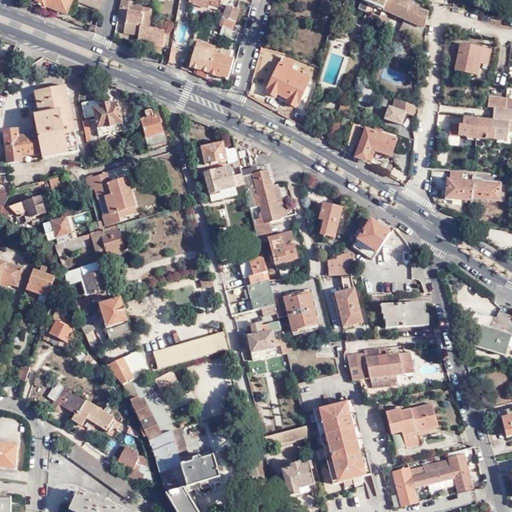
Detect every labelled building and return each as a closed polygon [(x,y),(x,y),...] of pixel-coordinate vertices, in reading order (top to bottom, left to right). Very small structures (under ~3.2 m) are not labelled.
[(33,0),(31,5),(43,10),(45,4),(54,7),(53,10),(65,14),(70,0),(33,0)] [(99,9),(101,1),(97,0),(77,0),(78,0),(99,9)] [(185,0),(189,1),(188,5),(208,11),(209,6),(218,9),(220,0),(185,0)] [(331,3),(323,0),(322,0),(322,2),(319,11),(333,16),(335,9),(329,6),(331,3)] [(383,12),(387,0),(361,0),(357,12),(379,21),(382,12),(383,12)] [(412,0),(387,0),(383,12),(382,12),(379,21),(376,33),(382,35),(387,14),(404,21),(424,29),(429,14),(410,7),(412,0)] [(122,1),(117,22),(126,23),(141,26),(139,37),(138,42),(163,46),(165,29),(149,26),(151,11),(132,8),(133,3),(122,1)] [(220,28),(223,29),(224,29),(232,32),(240,10),(228,6),(220,28)] [(420,39),(424,29),(404,21),(402,26),(402,27),(401,31),(420,39)] [(124,34),(139,37),(141,26),(126,23),(124,34)] [(238,35),(232,32),(224,29),(221,37),(235,43),(238,35)] [(208,74),(214,55),(203,51),(205,45),(197,42),(189,68),(196,70),(195,74),(206,80),(208,74)] [(490,50),(460,44),(455,71),(477,75),(479,63),(487,65),(490,50)] [(216,48),(205,45),(203,51),(214,55),(216,48)] [(216,48),(214,55),(221,57),(223,50),(216,48)] [(221,57),(214,55),(208,74),(227,80),(233,60),(229,59),(231,52),(223,50),(221,57)] [(294,64),(282,59),(266,93),(276,98),(278,95),(288,100),(286,104),(296,109),(310,80),(292,71),(294,64)] [(315,82),(310,80),(296,109),(302,111),(315,82)] [(22,156),(43,153),(43,159),(80,154),(78,142),(71,87),(39,91),(43,114),(38,115),(40,135),(20,138),(19,130),(5,132),(6,140),(3,140),(4,151),(8,150),(10,163),(23,162),(22,156)] [(494,107),(503,108),(504,99),(487,97),(486,107),(494,107)] [(511,99),(504,99),(503,108),(511,109),(511,99)] [(102,100),(82,104),(86,119),(95,118),(99,136),(123,131),(117,102),(103,105),(102,100)] [(341,100),(337,114),(349,117),(352,104),(341,100)] [(412,116),(414,105),(408,104),(400,101),(400,103),(395,102),(394,109),(412,116)] [(486,138),(508,141),(509,133),(511,133),(511,109),(503,108),(494,107),(493,121),(479,119),(477,139),(486,139),(486,138)] [(155,109),(140,113),(148,147),(166,143),(158,111),(155,109)] [(477,139),(479,119),(464,118),(463,125),(451,124),(450,136),(459,137),(459,135),(466,136),(466,137),(477,139)] [(353,123),(346,146),(353,148),(359,125),(353,123)] [(366,128),(360,146),(374,154),(375,151),(391,158),(398,140),(366,128)] [(226,140),(233,163),(238,162),(234,143),(226,140)] [(222,142),(199,147),(204,166),(205,165),(207,170),(228,164),(222,142)] [(371,161),(374,154),(360,146),(356,156),(366,161),(367,159),(371,161)] [(198,167),(204,166),(199,147),(194,149),(198,167)] [(209,194),(245,185),(242,176),(242,174),(232,177),(230,168),(204,174),(209,194)] [(242,174),(242,176),(256,173),(254,168),(241,171),(242,174)] [(256,173),(242,176),(245,185),(246,192),(253,191),(258,208),(259,214),(256,215),(257,218),(255,219),(256,225),(266,222),(278,219),(274,203),(270,187),(265,170),(256,173)] [(461,173),(449,172),(448,177),(446,177),(444,198),(460,199),(461,197),(503,200),(504,187),(501,186),(501,182),(461,179),(461,173)] [(118,213),(124,211),(116,181),(110,183),(107,174),(94,178),(93,176),(87,178),(89,188),(96,187),(107,225),(120,221),(119,219),(118,213)] [(63,177),(50,180),(52,189),(65,186),(63,177)] [(128,178),(116,181),(124,211),(130,209),(136,208),(128,178)] [(276,185),(270,187),(274,203),(280,201),(276,185)] [(237,188),(209,194),(211,202),(239,195),(237,188)] [(3,190),(3,191),(1,195),(0,194),(0,211),(3,207),(11,193),(3,190)] [(253,191),(246,192),(251,209),(258,208),(253,191)] [(46,196),(41,197),(44,212),(50,210),(46,196)] [(24,214),(26,222),(33,220),(32,216),(44,212),(41,197),(10,205),(18,216),(24,214)] [(284,217),(280,201),(274,203),(278,219),(284,217)] [(341,208),(323,202),(319,218),(324,220),(320,234),(334,237),(341,208)] [(124,211),(125,217),(137,214),(136,208),(130,209),(124,211)] [(372,249),(378,253),(390,233),(371,220),(370,221),(364,216),(358,225),(365,229),(353,247),(367,256),(372,249)] [(145,217),(127,223),(116,226),(123,250),(130,248),(125,230),(147,224),(145,217)] [(33,220),(26,222),(24,222),(23,223),(24,228),(41,223),(39,218),(33,220)] [(64,242),(71,240),(65,218),(42,225),(46,238),(49,240),(50,243),(53,245),(64,242)] [(91,234),(100,231),(96,219),(88,221),(91,234)] [(270,239),(266,222),(256,225),(255,225),(259,239),(264,238),(265,241),(267,240),(270,239)] [(123,250),(116,226),(100,231),(91,234),(89,235),(94,253),(98,252),(100,257),(123,250)] [(270,239),(267,240),(268,246),(273,265),(296,260),(289,234),(270,239)] [(82,237),(74,239),(76,245),(68,248),(69,252),(85,247),(82,237)] [(249,258),(263,254),(260,244),(257,244),(255,237),(249,238),(252,246),(246,247),(249,258)] [(76,245),(74,239),(71,240),(64,242),(66,248),(68,248),(76,245)] [(66,248),(64,242),(53,245),(56,252),(66,248)] [(373,260),(378,253),(372,249),(367,256),(373,260)] [(269,280),(263,254),(249,258),(249,260),(240,262),(244,278),(248,277),(250,285),(269,280)] [(327,261),(328,268),(341,268),(350,268),(349,261),(340,254),(327,261)] [(297,266),(296,260),(273,265),(275,271),(297,266)] [(22,270),(0,262),(0,282),(17,288),(22,270)] [(81,268),(81,269),(89,294),(105,289),(97,263),(81,268)] [(39,272),(33,270),(26,289),(48,296),(54,278),(45,274),(47,268),(41,266),(39,272)] [(342,276),(341,268),(328,268),(328,276),(342,276)] [(350,268),(341,268),(342,276),(350,275),(350,268)] [(89,294),(81,269),(73,272),(72,270),(63,273),(63,286),(77,282),(82,296),(89,294)] [(210,275),(208,269),(194,273),(195,280),(210,275)] [(213,288),(210,277),(200,280),(202,291),(213,288)] [(362,323),(350,277),(340,277),(343,292),(335,294),(338,309),(343,307),(345,313),(339,314),(343,328),(362,323)] [(274,297),(269,280),(250,285),(248,286),(255,311),(262,309),(276,305),(274,297)] [(293,297),(284,299),(289,316),(294,334),(302,332),(302,329),(308,328),(309,330),(318,327),(309,293),(300,295),(300,297),(294,299),(293,297)] [(277,297),(274,297),(276,305),(278,315),(279,319),(283,318),(277,297)] [(77,309),(88,306),(90,305),(88,299),(73,304),(75,310),(77,309)] [(120,300),(98,306),(110,345),(131,338),(120,300)] [(419,304),(368,306),(371,315),(382,315),(382,319),(384,319),(385,327),(422,326),(422,314),(419,314),(419,304)] [(278,315),(276,305),(262,309),(264,318),(278,315)] [(91,315),(88,306),(77,309),(75,310),(73,310),(84,335),(96,330),(89,316),(91,315)] [(244,307),(230,310),(231,316),(246,313),(244,307)] [(496,321),(493,328),(501,330),(503,325),(510,328),(511,322),(511,320),(509,319),(510,315),(500,310),(496,321)] [(59,314),(53,312),(46,328),(43,335),(47,337),(48,335),(65,342),(70,332),(68,331),(70,328),(68,327),(62,324),(64,321),(57,318),(59,314)] [(294,334),(289,316),(283,318),(288,336),(294,334)] [(288,354),(286,344),(280,324),(271,326),(272,330),(263,332),(262,327),(260,323),(245,326),(248,336),(252,334),(253,335),(247,337),(251,353),(281,346),(283,355),(288,354)] [(501,330),(493,328),(482,325),(476,346),(505,355),(511,334),(501,330)] [(224,336),(154,357),(158,370),(228,349),(224,336)] [(364,354),(348,357),(353,380),(360,380),(370,379),(372,389),(396,386),(395,376),(414,374),(410,354),(387,355),(386,347),(363,352),(364,354)] [(105,365),(120,384),(129,380),(132,379),(136,378),(151,374),(135,350),(120,360),(117,361),(116,359),(105,365)] [(16,381),(25,384),(29,369),(21,367),(16,381)] [(45,377),(36,371),(34,380),(43,382),(45,377)] [(173,372),(156,381),(162,394),(180,385),(173,372)] [(120,384),(150,441),(162,435),(170,433),(173,432),(174,432),(155,393),(154,394),(149,385),(141,388),(136,378),(132,379),(129,380),(120,384)] [(43,382),(34,380),(32,386),(42,389),(43,382)] [(69,411),(77,398),(71,394),(72,393),(58,385),(54,391),(49,398),(55,402),(51,408),(60,414),(64,408),(69,411)] [(75,414),(83,402),(77,398),(69,411),(75,414)] [(353,400),(350,401),(363,452),(357,454),(359,460),(361,460),(362,462),(369,460),(353,400)] [(402,432),(416,428),(438,423),(432,400),(400,408),(399,402),(385,406),(391,430),(401,428),(402,432)] [(350,401),(320,409),(334,460),(328,461),(332,478),(360,471),(362,476),(372,473),(369,460),(362,462),(361,460),(359,460),(357,454),(363,452),(350,401)] [(86,420),(92,424),(93,421),(107,429),(112,420),(112,419),(83,402),(75,414),(71,421),(81,428),(86,420)] [(315,410),(328,461),(334,460),(320,409),(315,410)] [(496,409),(483,412),(485,422),(498,419),(496,409)] [(511,415),(502,418),(506,437),(511,435),(511,415)] [(105,432),(107,429),(93,421),(92,424),(105,432)] [(309,436),(307,427),(263,438),(264,444),(270,443),(271,446),(309,436)] [(419,440),(416,428),(402,432),(405,444),(419,440)] [(173,432),(170,433),(177,457),(180,456),(192,453),(185,429),(173,432)] [(162,435),(150,441),(154,450),(154,463),(164,498),(172,511),(194,511),(181,489),(217,479),(212,457),(200,461),(197,458),(192,460),(191,463),(183,466),(180,467),(177,457),(170,433),(162,435)] [(393,435),(396,449),(404,447),(401,433),(393,435)] [(74,445),(61,454),(125,500),(139,491),(74,445)] [(8,467),(15,467),(16,447),(0,446),(0,470),(8,471),(8,467)] [(151,483),(147,471),(136,465),(139,459),(137,453),(127,447),(119,462),(133,471),(132,474),(143,480),(144,479),(151,483)] [(448,454),(449,459),(465,455),(466,458),(469,458),(470,455),(468,449),(448,454)] [(256,476),(259,476),(255,460),(253,454),(239,457),(245,479),(256,476)] [(409,468),(394,472),(399,494),(402,505),(418,502),(414,489),(454,479),(457,492),(473,488),(466,458),(465,455),(449,459),(450,463),(410,472),(409,468)] [(259,476),(265,474),(261,459),(258,460),(255,460),(259,476)] [(292,469),(282,471),(289,498),(310,493),(308,486),(315,485),(310,464),(301,466),(300,463),(291,466),(292,469)] [(333,483),(362,476),(360,471),(332,478),(333,483)] [(262,500),(271,498),(265,474),(259,476),(256,476),(262,500)] [(120,511),(78,494),(71,511),(72,511),(120,511)] [(402,505),(399,494),(392,496),(395,507),(402,505)] [(0,511),(11,511),(11,499),(0,498),(0,511)] [(274,511),(271,498),(262,500),(257,501),(259,511),(274,511)]
